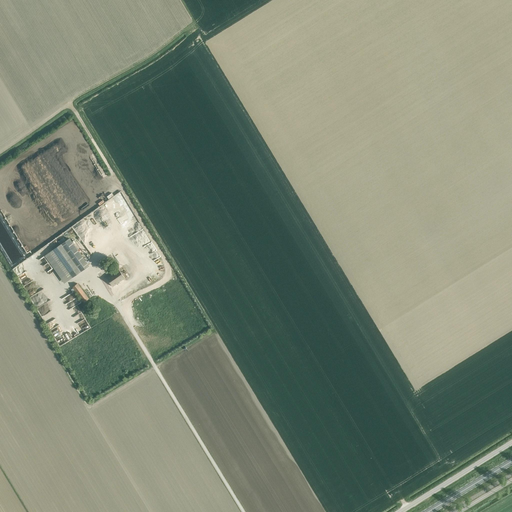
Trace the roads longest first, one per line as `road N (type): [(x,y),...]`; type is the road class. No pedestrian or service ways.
road 1 (unknown): [(245,511),(97,275)]
road 2 (unclassified): [(399,511),(511,442)]
